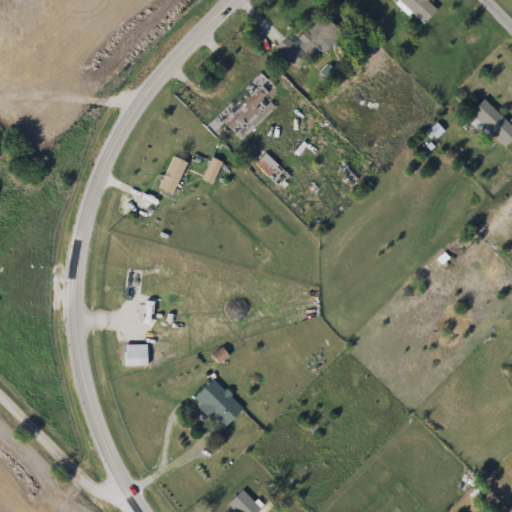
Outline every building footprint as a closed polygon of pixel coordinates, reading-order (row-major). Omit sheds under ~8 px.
[(434,0),(443,9),(428,25),(403,0),(434,0)] [(297,43),(329,15),(347,35),(304,73),(281,47),(292,37),(297,43)] [(227,121),(261,88),(272,99),(238,132),(227,121)] [(489,100),(511,123),(511,146),(508,150),(475,115),(489,100)] [(192,163),(177,197),(162,190),(176,157),(192,163)] [(228,165),(216,184),(205,178),(217,158),(228,165)] [(155,320),(140,320),(140,303),(155,303),(155,320)] [(248,410),(228,430),(196,399),(215,379),(248,410)] [(239,511),(231,503),(245,490),(264,509),(261,511),(239,511)]
